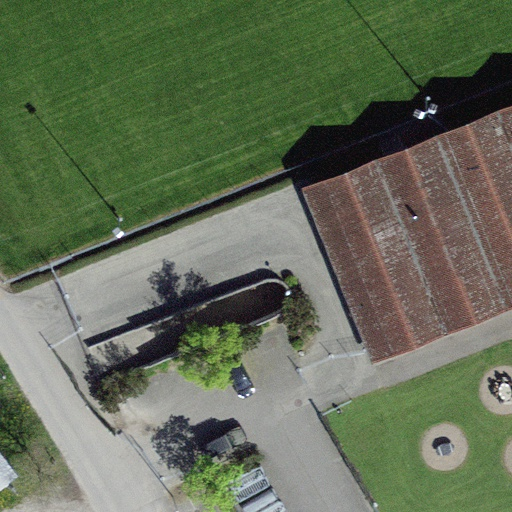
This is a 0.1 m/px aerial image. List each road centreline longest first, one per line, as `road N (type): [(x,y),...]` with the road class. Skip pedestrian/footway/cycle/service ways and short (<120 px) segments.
road 1 (unknown): [(326,511),(280,436),(243,403),(211,397),(165,405),(84,442)]
road 2 (residential): [(127,511),(0,305)]
